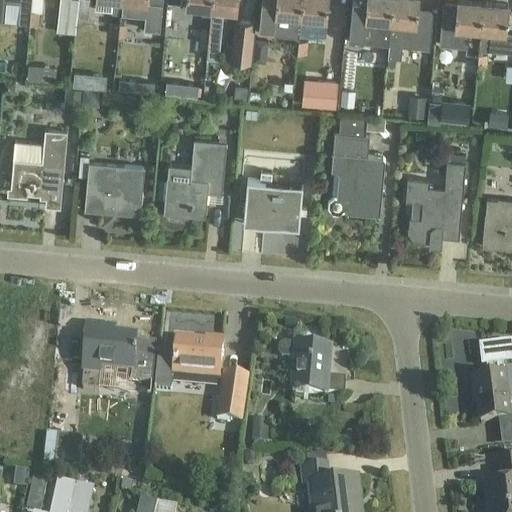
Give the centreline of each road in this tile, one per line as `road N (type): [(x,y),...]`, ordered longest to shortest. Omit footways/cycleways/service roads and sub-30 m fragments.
road 1 (residential): [(0,261),(401,298)]
road 2 (residential): [(426,511),(401,298)]
